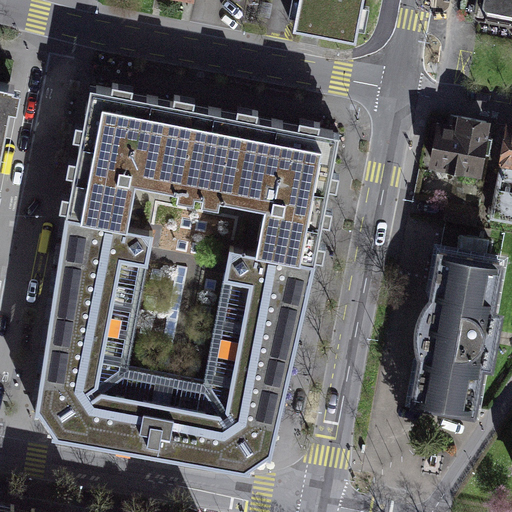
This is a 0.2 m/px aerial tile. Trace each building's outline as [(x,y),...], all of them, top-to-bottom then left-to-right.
[(356,38),(363,0),(297,0),(293,26),(356,38)] [(511,0),(477,0),(475,16),(511,22),(511,0)] [(0,165),(15,86),(0,83),(0,165)] [(95,141),(80,221),(309,264),(323,187),(334,131),(105,89),(95,141)] [(460,128),(440,125),(433,164),(478,172),(487,122),(462,117),(460,128)] [(511,127),(509,127),(494,216),(511,218),(511,127)] [(479,209),(447,204),(445,220),(476,225),(479,209)] [(45,422),(273,461),(309,264),(80,221),(75,246),(45,422)] [(501,262),(441,251),(432,301),(429,301),(424,311),(420,324),(419,337),(421,348),(423,349),(414,399),(473,410),(501,262)] [(52,511),(25,506),(0,501),(0,511),(52,511)]
